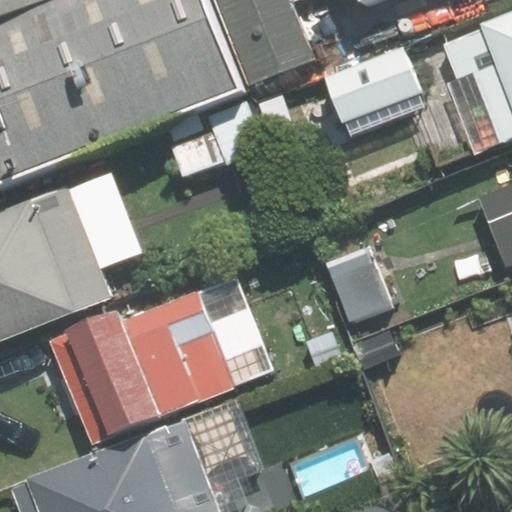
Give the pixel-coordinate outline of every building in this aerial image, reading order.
[(0,0),(0,123),(23,183),(267,89),(232,0),(0,0)] [(232,0),(267,89),(330,64),(304,2),(308,0),(232,0)] [(511,143),(511,19),(452,43),(466,78),(452,83),(480,156),(511,143)] [(440,93),(417,41),(331,79),(354,131),(440,93)] [(511,183),(486,193),(511,264),(511,183)] [(0,344),(123,301),(88,201),(0,231),(0,344)] [(383,255),(381,248),(336,261),(339,268),(355,323),(400,309),(383,255)] [(511,328),(511,274),(494,281),(511,328)] [(59,350),(103,448),(281,377),(240,278),(59,350)] [(189,415),(103,448),(14,483),(25,511),(250,511),(262,508),(243,460),(211,472),(189,415)] [(418,511),(398,480),(349,511),(418,511)]
